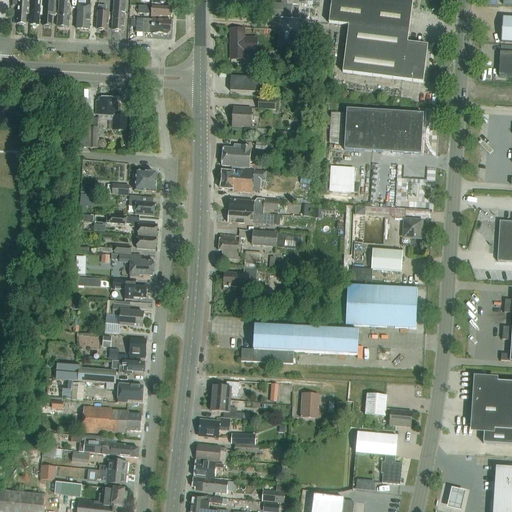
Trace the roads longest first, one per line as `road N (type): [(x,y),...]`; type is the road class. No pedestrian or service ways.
road 1 (unclassified): [(413,511),(441,353),(463,0)]
road 2 (residential): [(159,328),(169,157),(87,154)]
road 3 (tertiary): [(188,331),(198,80)]
road 4 (unclassified): [(198,80),(0,67)]
road 5 (residential): [(142,511),(159,328)]
road 6 (tertiary): [(171,511),(188,331)]
road 7 (unknown): [(456,101),(502,110),(501,171),(491,183),(451,188)]
road 8 (track): [(343,377),(185,372)]
road 9 (unclassified): [(146,52),(0,42)]
